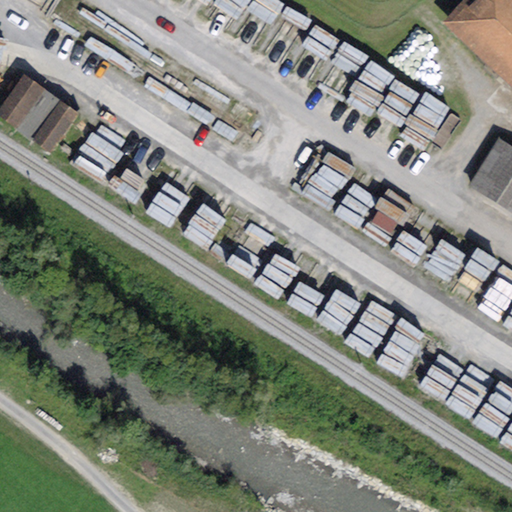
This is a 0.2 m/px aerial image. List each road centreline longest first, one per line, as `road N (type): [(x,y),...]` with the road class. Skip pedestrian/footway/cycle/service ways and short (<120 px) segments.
road 1 (track): [(225,511),(0,372)]
road 2 (track): [(0,430),(126,511)]
